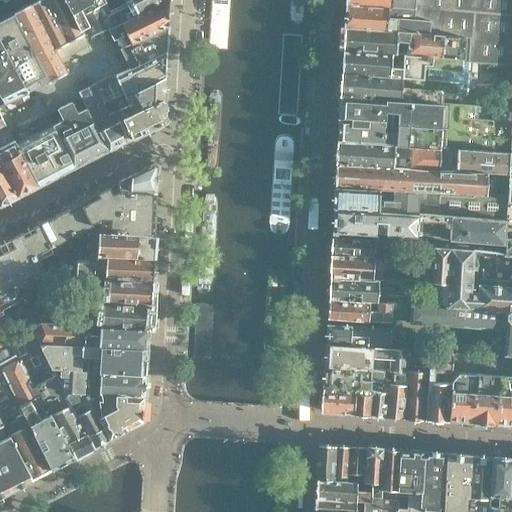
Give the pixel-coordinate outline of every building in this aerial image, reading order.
[(81,96),(166,51),(168,26),(167,25),(168,0),(166,0),(95,38),(88,41),(81,28),(66,0),(37,0),(14,13),(0,19),(0,38),(27,90),(32,88),(74,168),(109,150),(100,132),(91,115),(81,96)] [(99,5),(95,0),(66,0),(81,28),(88,24),(83,14),(99,5)] [(95,38),(166,0),(133,0),(134,1),(109,14),(103,3),(99,5),(83,14),(88,24),(95,38)] [(211,0),(207,49),(226,51),(230,0),(211,0)] [(511,63),(511,0),(347,0),(347,4),(345,28),(460,35),(458,57),(458,60),(469,61),(511,63)] [(396,53),(397,41),(405,41),(404,54),(458,57),(460,35),(345,28),(343,50),(391,53),(396,53)] [(279,110),(296,111),(301,32),(283,31),(279,110)] [(0,104),(27,90),(0,38),(0,104)] [(390,65),(391,53),(343,50),(342,72),(401,76),(402,66),(390,65)] [(91,115),(165,76),(166,51),(81,96),(91,115)] [(467,94),(469,61),(458,60),(458,57),(404,54),(403,54),(402,66),(401,76),(342,72),(340,95),(442,102),(442,93),(467,94)] [(100,132),(122,120),(162,99),(163,99),(165,76),(91,115),(100,132)] [(32,88),(27,90),(0,104),(0,109),(39,185),(60,175),(74,168),(32,88)] [(217,166),(217,165),(222,93),(222,92),(221,91),(220,90),(219,89),(218,88),(216,88),(215,88),(214,88),(212,88),(211,89),(210,90),(209,91),(209,92),(205,165),(205,166),(205,168),(206,169),(206,170),(207,171),(208,171),(210,172),(211,172),(212,172),(213,171),(215,171),(215,170),(216,169),(217,168),(217,166)] [(510,175),(511,136),(511,122),(477,120),(478,104),(442,102),(340,95),(338,140),(439,147),(456,148),(455,171),(486,173),(510,175)] [(162,123),(162,99),(122,120),(132,138),(162,123)] [(0,160),(18,196),(39,185),(0,109),(0,160)] [(132,138),(122,120),(100,132),(109,150),(132,138)] [(438,170),(439,147),(338,140),(336,164),(438,170)] [(276,162),(273,216),(273,217),(273,219),(274,220),(275,222),(276,223),(277,224),(278,224),(279,225),(281,225),(282,225),(284,224),(285,224),(286,223),(287,222),(288,220),(289,219),(289,217),(292,161),(291,160),(290,158),(289,157),(288,156),(286,156),(285,155),(283,155),(282,156),(280,156),(279,157),(278,158),(277,159),(276,161),(276,162)] [(0,205),(18,196),(0,160),(0,205)] [(156,191),(159,166),(159,165),(154,162),(154,163),(118,181),(118,182),(119,191),(156,191)] [(455,171),(438,170),(336,164),(335,186),(416,191),(439,192),(484,195),(486,173),(455,171)] [(155,235),(156,191),(119,191),(118,182),(79,202),(91,226),(94,232),(98,232),(98,230),(155,235)] [(415,207),(416,191),(335,186),(334,208),(427,214),(427,208),(415,207)] [(199,198),(198,199),(194,287),(195,288),(197,289),(198,290),(200,291),(202,291),(203,291),(205,291),(207,290),(208,289),(210,288),(211,287),(212,285),(217,197),(216,195),(215,194),(213,193),(212,193),(210,192),(209,192),(207,192),(206,192),(204,192),(203,193),(201,194),(200,195),(199,196),(199,198)] [(506,219),(507,201),(507,197),(484,195),(439,192),(437,215),(506,219)] [(35,255),(91,226),(79,202),(23,231),(35,255)] [(437,215),(427,214),(334,208),(332,232),(374,234),(374,224),(386,225),(385,235),(423,237),(449,240),(504,244),(505,239),(506,219),(437,215)] [(153,258),(155,235),(98,230),(98,232),(96,254),(153,258)] [(0,297),(45,274),(35,255),(23,231),(0,242),(0,297)] [(373,261),(374,240),(332,237),(330,259),(373,261)] [(511,239),(505,239),(504,244),(503,255),(511,255),(511,287),(478,285),(476,307),(469,307),(472,250),(433,247),(431,284),(446,284),(445,306),(444,309),(507,313),(507,321),(511,321),(511,239)] [(151,281),(153,258),(96,254),(88,253),(87,258),(76,257),(74,274),(76,274),(94,276),(94,266),(105,267),(104,277),(151,281)] [(372,273),(373,261),(330,259),(329,277),(387,281),(396,281),(396,274),(372,273)] [(265,347),(283,347),(287,267),(268,267),(265,347)] [(150,304),(151,281),(104,277),(94,276),(76,274),(74,297),(150,304)] [(375,302),(376,287),(386,288),(387,281),(329,277),(328,299),(371,301),(375,302)] [(193,358),(211,358),(212,293),(193,292),(193,358)] [(148,327),(149,309),(150,304),(74,297),(66,296),(64,320),(148,327)] [(370,311),(371,301),(328,299),(327,317),(390,321),(391,303),(379,302),(378,312),(370,311)] [(511,321),(507,321),(507,313),(444,309),(445,306),(409,304),(408,323),(505,330),(504,355),(504,356),(511,356),(511,321)] [(147,349),(148,328),(148,327),(64,320),(45,318),(28,328),(36,343),(147,349)] [(390,347),(392,330),(327,325),(326,344),(349,345),(349,344),(390,347)] [(94,447),(77,416),(73,409),(63,392),(36,343),(28,328),(7,338),(8,340),(0,344),(0,377),(17,408),(39,396),(73,458),(74,458),(94,447)] [(141,422),(142,421),(142,420),(142,419),(144,397),(145,374),(147,349),(36,343),(63,392),(87,393),(90,398),(92,397),(94,400),(99,400),(103,415),(98,418),(109,438),(109,439),(133,426),(140,423),(141,422)] [(405,370),(406,347),(390,347),(349,344),(349,345),(326,344),(325,366),(360,368),(371,369),(371,357),(389,358),(388,369),(393,369),(405,370)] [(425,418),(428,372),(413,371),(414,362),(423,362),(423,348),(406,347),(405,370),(402,417),(424,418),(425,418)] [(448,419),(452,352),(429,351),(428,372),(425,418),(448,419)] [(472,421),(475,377),(460,376),(461,373),(462,373),(464,373),(465,372),(465,371),(466,370),(467,353),(452,352),(448,419),(472,421)] [(496,423),(498,380),(499,380),(501,355),(495,354),(495,356),(486,355),(485,371),(485,372),(485,373),(485,374),(486,375),(488,375),(489,376),(489,379),(475,377),(472,421),(496,423)] [(511,356),(504,356),(504,355),(501,355),(499,380),(498,380),(496,423),(511,423),(511,356)] [(359,381),(360,368),(325,366),(323,386),(356,388),(370,389),(386,390),(386,383),(387,370),(371,369),(370,381),(359,381)] [(402,417),(405,370),(393,369),(393,379),(394,384),(386,383),(386,390),(384,415),(402,417)] [(51,470),(17,408),(0,377),(0,421),(32,480),(51,470)] [(356,388),(323,386),(321,408),(324,411),(354,413),(356,388)] [(369,415),(370,389),(356,388),(354,413),(369,415)] [(384,415),(386,390),(370,389),(369,415),(384,416),(384,415)] [(109,438),(98,418),(88,399),(90,398),(87,393),(63,392),(73,409),(84,403),(88,410),(77,416),(94,447),(109,438)] [(73,458),(39,396),(17,408),(51,470),(73,458)] [(0,495),(32,480),(0,421),(0,495)] [(334,479),(335,446),(322,445),(318,447),(318,450),(314,449),(313,459),(318,459),(318,463),(313,463),(312,478),(317,478),(334,479)] [(347,480),(348,446),(335,446),(334,479),(347,480)] [(364,481),(365,447),(348,446),(347,480),(356,481),(364,481)] [(377,511),(382,449),(365,447),(364,481),(371,482),(371,486),(370,500),(363,499),(362,511),(377,511)] [(395,511),(400,450),(382,449),(377,511),(395,511)] [(441,511),(446,453),(423,451),(400,450),(395,511),(441,511)] [(467,497),(471,454),(446,453),(441,511),(461,511),(464,511),(466,496),(467,497)] [(487,511),(491,457),(471,454),(467,497),(466,496),(464,511),(487,511)] [(508,511),(509,510),(511,510),(511,507),(497,506),(498,493),(511,494),(511,493),(511,457),(491,457),(487,511),(508,511)] [(347,480),(334,479),(317,478),(316,496),(363,499),(370,500),(371,486),(364,486),(363,490),(356,490),(356,481),(347,480)] [(362,511),(363,499),(316,496),(314,511),(362,511)]
